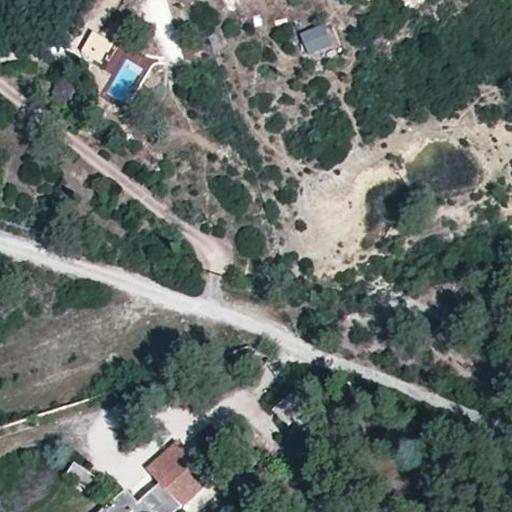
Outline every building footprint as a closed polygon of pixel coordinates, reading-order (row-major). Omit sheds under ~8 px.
[(328,24),(301,33),(309,57),(336,47),(328,24)] [(53,85),(57,103),(75,99),(71,82),(53,85)] [(316,405),(301,388),(274,411),(289,428),(316,405)] [(177,511),(211,483),(177,446),(150,469),(164,485),(149,498),(150,500),(141,508),(128,493),(106,511),(177,511)] [(102,480),(75,463),(67,476),(93,494),(102,480)]
